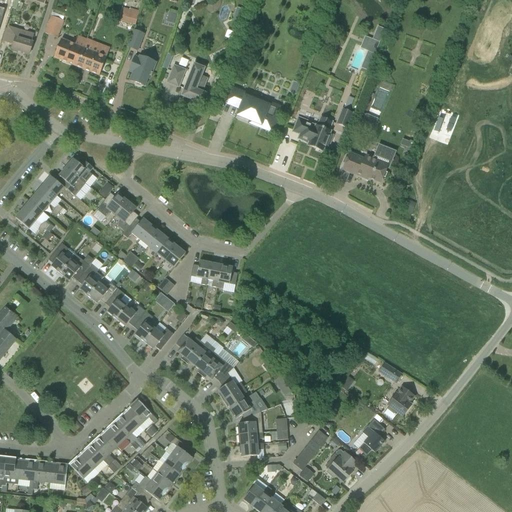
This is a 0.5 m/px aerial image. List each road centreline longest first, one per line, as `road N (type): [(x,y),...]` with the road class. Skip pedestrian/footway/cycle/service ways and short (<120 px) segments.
road 1 (residential): [(296,189),(244,253),(196,244),(126,180),(133,146)]
road 2 (unclassified): [(339,511),(427,425),(511,318)]
road 3 (unclassified): [(511,302),(296,189)]
road 4 (residential): [(142,381),(94,326),(0,247)]
road 5 (residential): [(296,189),(236,166),(133,146)]
road 6 (residential): [(222,504),(208,423),(166,386),(142,381)]
